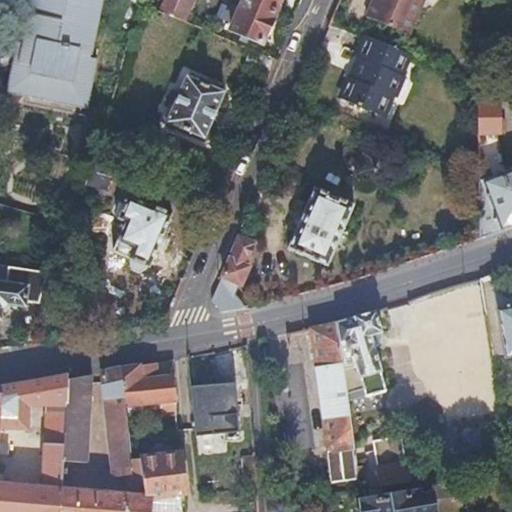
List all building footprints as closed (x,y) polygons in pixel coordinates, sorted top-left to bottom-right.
[(18,44),(9,93),(87,108),(97,59),(91,57),(102,0),(33,0),(24,45),(18,44)] [(140,0),(140,2),(174,17),(181,0),(140,0)] [(181,0),(174,17),(186,22),(195,0),(181,0)] [(276,13),(245,0),(242,0),(230,30),(262,45),(276,13)] [(245,0),(276,13),(280,0),(245,0)] [(366,0),(360,14),(365,17),(372,0),(366,0)] [(372,0),(365,17),(408,35),(423,0),(372,0)] [(355,76),(350,74),(339,99),(381,116),(390,95),(392,96),(400,75),(399,75),(407,54),(366,37),(357,57),(362,59),(363,59),(355,76)] [(357,57),(350,74),(355,76),(362,59),(357,57)] [(187,78),(168,123),(205,139),(224,94),(187,78)] [(496,104),(475,105),(476,135),(497,135),(496,104)] [(94,160),(87,184),(106,191),(113,167),(94,160)] [(479,240),(511,227),(511,169),(478,182),(479,240)] [(287,249),(326,266),(351,206),(312,189),(287,249)] [(125,223),(113,253),(149,269),(171,217),(152,208),(152,209),(129,199),(119,221),(125,223)] [(250,245),(236,239),(220,277),(238,284),(246,268),(243,266),(250,245)] [(5,284),(0,283),(0,319),(1,320),(3,305),(26,307),(26,303),(39,304),(47,272),(7,267),(5,284)] [(498,273),(479,279),(485,312),(493,357),(501,355),(503,360),(511,359),(511,285),(501,288),(498,273)] [(375,312),(336,324),(345,393),(362,391),(363,398),(384,393),(372,339),(381,336),(375,312)] [(353,450),(345,393),(336,324),(309,330),(327,448),(332,451),(328,452),(332,483),(357,478),(353,450)] [(139,365),(117,369),(125,410),(144,405),(161,403),(165,411),(175,410),(175,401),(173,377),(156,379),(154,365),(139,368),(139,365)] [(58,486),(56,511),(147,511),(149,495),(143,495),(135,455),(125,410),(117,369),(103,372),(100,373),(109,467),(119,468),(119,493),(58,486)] [(0,511),(56,511),(58,486),(60,459),(65,380),(66,374),(34,381),(0,387),(0,427),(27,427),(27,405),(42,405),(40,484),(0,480),(0,511)] [(91,375),(65,380),(60,459),(84,462),(91,375)] [(233,385),(200,386),(203,434),(237,433),(233,385)] [(375,468),(378,486),(402,482),(408,481),(405,463),(403,464),(398,437),(382,440),(386,466),(375,468)] [(135,455),(143,495),(149,495),(147,511),(158,511),(180,511),(178,494),(183,493),(178,452),(135,455)] [(378,486),(360,490),(362,501),(358,502),(360,511),(431,511),(428,492),(419,494),(417,479),(408,481),(402,482),(378,486)]
